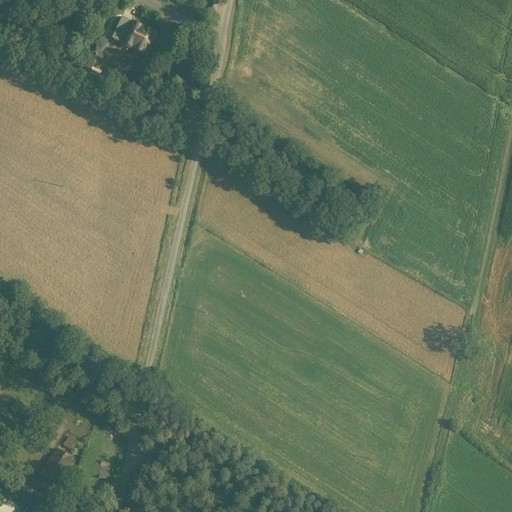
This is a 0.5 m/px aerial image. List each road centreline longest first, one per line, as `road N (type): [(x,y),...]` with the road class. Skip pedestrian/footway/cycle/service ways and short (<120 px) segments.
road 1 (unclassified): [(117,511),(223,40)]
road 2 (track): [(511,172),(426,511)]
road 3 (track): [(332,511),(144,394)]
road 4 (track): [(0,278),(148,377)]
